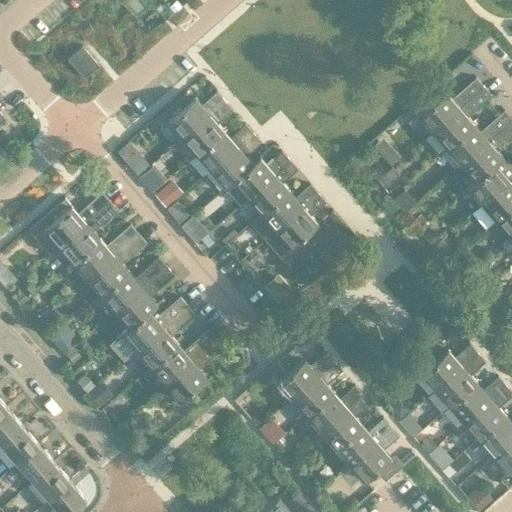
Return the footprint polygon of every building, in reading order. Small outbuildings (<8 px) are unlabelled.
[(176,0),(175,0),(168,6),(173,11),(181,5),(176,0)] [(82,76),(97,63),(81,44),(66,58),(82,76)] [(431,130),(482,86),(474,77),(450,97),(444,90),(416,114),(431,130)] [(467,117),(491,96),(482,86),(431,130),(446,147),(473,124),(467,117)] [(182,137),(224,101),(216,91),(201,104),(194,96),(167,119),(182,137)] [(217,122),(232,110),(224,101),(182,137),(196,153),(223,130),(217,122)] [(460,164),(511,119),(504,111),(480,131),(473,124),(446,147),(460,164)] [(495,149),(511,134),(511,119),(460,164),(475,180),(495,163),(502,157),(495,149)] [(210,170),(252,133),(244,124),(229,136),(223,130),(196,153),(210,170)] [(246,155),(260,143),(252,133),(210,170),(224,186),(225,184),(252,162),(246,155)] [(128,139),(116,149),(131,167),(144,157),(128,139)] [(383,156),(389,164),(399,155),(391,148),(383,156)] [(246,196),(288,160),(280,150),(264,163),(258,156),(252,162),(225,184),(239,201),(245,196),(246,196)] [(482,203),(511,176),(511,161),(508,164),(502,157),(495,163),(475,180),(468,187),(482,203)] [(281,182),(296,169),(288,160),(246,196),(260,213),(287,190),(281,182)] [(151,163),(138,175),(152,191),(165,180),(151,163)] [(389,180),(382,173),(376,179),(383,187),(389,180)] [(511,176),(482,203),(496,219),(511,204),(511,176)] [(171,182),(155,195),(165,206),(166,207),(175,200),(181,194),(181,193),(171,182)] [(275,230),(317,193),(308,184),(293,197),(287,190),(260,213),(275,230)] [(48,252),(57,244),(109,200),(101,191),(76,212),(64,197),(27,228),(48,252)] [(309,216),(324,202),(317,193),(275,230),(288,246),(315,223),(309,216)] [(92,229),(116,209),(109,200),(57,244),(71,260),(98,236),(92,229)] [(166,207),(166,208),(180,224),(189,216),(175,200),(166,207)] [(511,236),(511,234),(511,204),(496,219),(511,236)] [(420,213),(414,218),(421,225),(427,220),(420,213)] [(203,235),(206,232),(193,216),(183,225),(196,241),(197,240),(203,235)] [(85,276),(136,232),(128,223),(105,243),(98,236),(71,260),(85,276)] [(431,228),(423,235),(432,246),(441,238),(431,228)] [(120,262),(144,241),(136,232),(85,276),(99,293),(127,269),(120,262)] [(206,233),(200,238),(207,246),(213,241),(206,233)] [(229,233),(217,244),(221,248),(233,237),(229,233)] [(329,245),(318,256),(325,263),(331,258),(336,253),(329,245)] [(443,249),(439,252),(440,255),(444,260),(451,255),(448,250),(443,249)] [(113,310),(165,265),(156,255),(133,276),(127,269),(99,293),(113,310)] [(462,262),(455,267),(463,276),(471,268),(464,260),(462,262)] [(150,297),(174,276),(165,265),(113,310),(128,327),(149,310),(156,304),(150,297)] [(275,274),(264,284),(279,302),(293,289),(284,278),(281,281),(275,274)] [(14,296),(21,303),(27,297),(21,290),(14,296)] [(487,311),(496,303),(487,294),(479,302),(487,311)] [(35,300),(32,296),(23,303),(30,310),(35,306),(35,300)] [(135,350),(186,305),(179,297),(155,317),(149,310),(128,327),(121,333),(135,350)] [(511,318),(511,317),(501,304),(490,313),(501,327),(511,318)] [(170,334),(194,314),(186,305),(135,350),(149,366),(177,342),(170,334)] [(38,320),(46,329),(53,322),(45,313),(38,320)] [(163,383),(215,339),(207,329),(183,350),(177,342),(149,366),(163,383)] [(64,352),(72,346),(61,334),(53,340),(64,352)] [(199,368),(223,348),(215,339),(163,383),(178,400),(206,376),(199,368)] [(434,389),(476,352),(468,343),(454,356),(446,348),(419,372),(434,389)] [(64,352),(72,361),(72,362),(80,356),(72,346),(64,352)] [(424,351),(415,358),(420,364),(429,356),(424,351)] [(291,398),(333,361),(325,352),(310,366),(302,358),(276,381),(291,398)] [(469,375),(484,362),(476,352),(434,389),(447,404),(474,380),(469,375)] [(324,383),(340,369),(333,361),(291,398),(305,415),(332,392),(324,383)] [(87,392),(94,385),(84,373),(76,379),(87,392)] [(462,421),(504,385),(496,376),(482,389),(474,380),(447,404),(462,421)] [(88,391),(100,405),(112,394),(100,381),(88,391)] [(320,431),(362,394),(353,385),(338,398),(332,392),(305,415),(320,431)] [(498,407),(511,394),(511,393),(504,385),(462,421),(477,438),(504,414),(498,407)] [(355,418),(371,404),(362,394),(320,431),(334,447),(360,425),(355,418)] [(0,443),(21,424),(5,406),(0,411),(0,443)] [(261,410),(250,419),(257,426),(267,417),(261,410)] [(491,454),(511,435),(511,420),(511,422),(504,414),(477,438),(491,454)] [(348,464),(390,427),(382,417),(366,431),(360,425),(334,447),(348,464)] [(0,443),(16,462),(37,443),(21,424),(0,443)] [(381,449),(398,435),(390,427),(348,464),(362,480),(388,457),(381,449)] [(511,435),(491,454),(506,471),(500,477),(508,486),(511,482),(511,435)] [(428,436),(420,443),(427,451),(435,444),(428,436)] [(32,480),(53,461),(37,443),(16,462),(32,480)] [(438,444),(426,453),(432,460),(443,450),(438,444)] [(463,451),(450,463),(456,470),(470,458),(463,451)] [(47,498),(69,479),(53,461),(32,480),(47,498)] [(59,511),(68,511),(85,497),(69,479),(47,498),(59,511)] [(492,498),(479,483),(466,494),(479,509),(492,498)] [(277,496),(272,500),(263,490),(238,511),(292,511),(307,500),(299,491),(284,504),(277,496)] [(311,511),(315,509),(307,500),(292,511),(311,511)]
